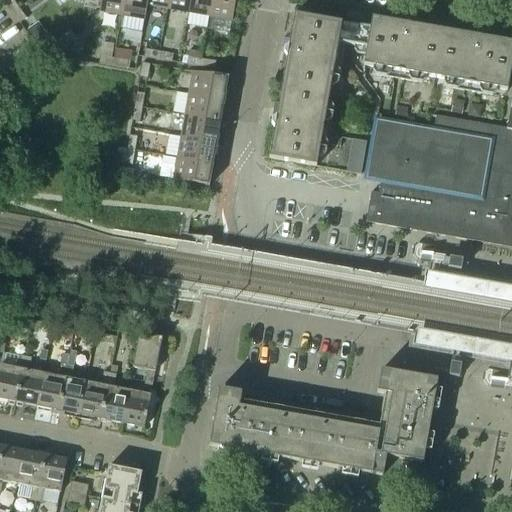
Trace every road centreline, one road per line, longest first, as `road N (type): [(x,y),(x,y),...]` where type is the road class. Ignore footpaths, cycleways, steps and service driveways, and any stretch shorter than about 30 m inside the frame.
road 1 (residential): [(209,511),(183,465),(0,428)]
road 2 (residential): [(256,182),(241,160),(269,0)]
